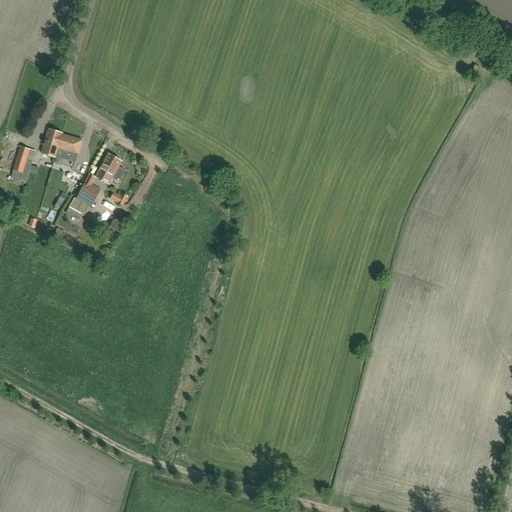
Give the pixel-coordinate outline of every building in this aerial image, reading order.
[(476,77),(480,69),(475,66),(471,73),(476,77)] [(23,124),(29,121),(25,115),(20,118),(23,124)] [(62,134),(48,130),(41,154),(55,158),(58,149),(78,155),(82,141),(62,135),(62,134)] [(31,163),(35,152),(20,147),(11,177),(26,182),(28,175),(29,176),(27,182),(32,183),(34,177),(35,177),(39,165),(31,163)] [(111,156),(109,155),(96,178),(108,185),(121,162),(118,160),(118,158),(113,155),(111,156)] [(81,159),(79,167),(88,170),(90,162),(81,159)] [(45,186),(57,189),(62,174),(47,169),(45,175),(48,176),(45,186)] [(81,214),(84,209),(85,205),(91,209),(101,191),(86,182),(76,199),(75,198),(59,226),(63,229),(70,216),(73,217),(70,222),(78,226),(80,222),(78,220),(82,214),(81,214)] [(116,192),(112,200),(124,206),(128,199),(116,192)] [(117,220),(112,226),(120,233),(125,227),(117,220)] [(57,229),(52,237),(57,240),(62,232),(57,229)]
